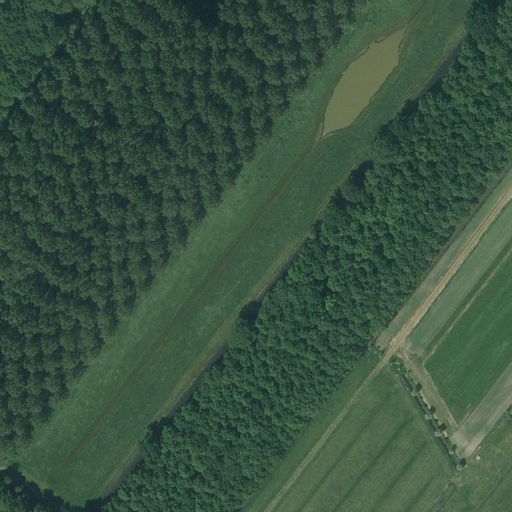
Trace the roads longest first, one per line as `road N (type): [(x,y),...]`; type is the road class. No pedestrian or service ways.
road 1 (track): [(114,511),(292,285),(329,283),(320,250),(511,2)]
road 2 (track): [(511,133),(222,511)]
road 3 (track): [(268,511),(391,350)]
road 4 (track): [(511,191),(391,350)]
road 5 (track): [(397,342),(452,433),(476,456)]
